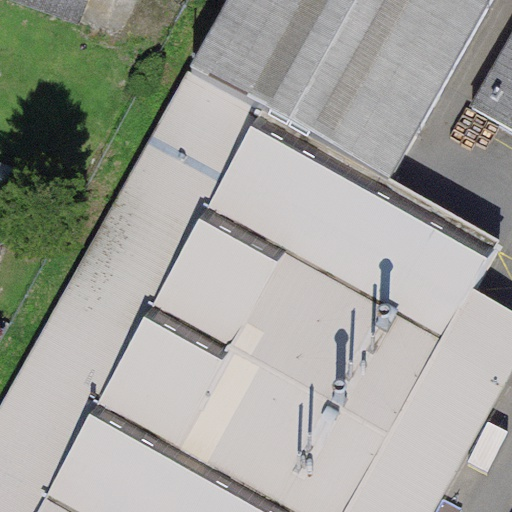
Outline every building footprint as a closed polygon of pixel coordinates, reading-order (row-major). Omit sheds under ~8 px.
[(87,0),(16,0),(79,22),(87,0)] [(489,0),(230,0),(192,68),(388,178),(489,0)] [(388,178),(192,68),(0,416),(0,511),(437,511),(511,379),(511,309),(475,288),(495,249),(388,178)] [(511,73),(487,117),(511,133),(511,73)] [(0,199),(0,243),(13,203),(0,199)]
